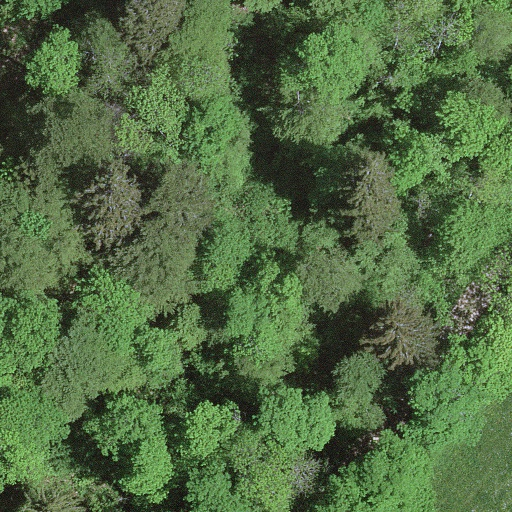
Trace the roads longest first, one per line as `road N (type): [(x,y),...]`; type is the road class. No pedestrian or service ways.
road 1 (track): [(331,511),(511,270)]
road 2 (track): [(0,81),(147,0)]
